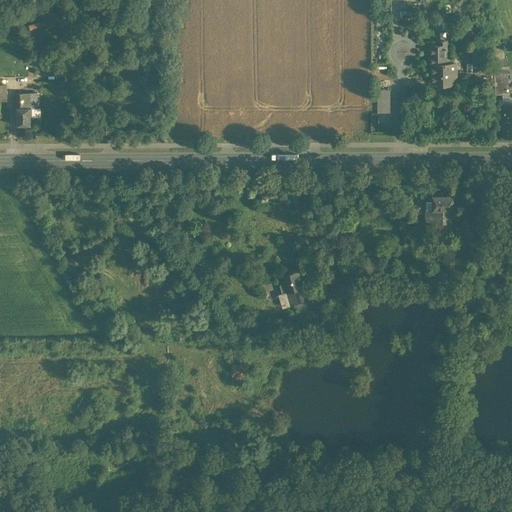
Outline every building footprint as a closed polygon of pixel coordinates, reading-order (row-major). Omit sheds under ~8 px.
[(447,63),(447,41),(440,41),(440,45),(430,45),(430,64),(432,64),(432,74),(430,76),(430,80),(432,82),(442,82),(444,84),(451,84),(453,82),(455,82),(455,78),(457,76),(457,69),(455,67),(455,63),(447,63)] [(485,42),(473,42),(473,63),(467,64),(467,72),(485,72),(485,42)] [(507,57),(494,58),(494,66),(496,94),(503,94),(509,94),(508,72),(507,57)] [(66,80),(56,82),(57,88),(68,86),(66,80)] [(390,89),(378,89),(378,106),(390,106),(390,89)] [(32,92),(16,92),(16,124),(32,124),(32,121),(32,108),(32,92)] [(511,96),(511,97),(510,94),(509,94),(503,94),(503,104),(504,104),(504,138),(511,137),(511,96)] [(41,108),(32,108),(32,121),(41,121),(41,108)] [(453,194),(433,193),(433,201),(427,201),(427,224),(437,224),(437,233),(452,233),(452,229),(452,225),(452,211),(453,211),(453,194)] [(475,214),(462,214),(462,229),(475,229),(475,214)] [(421,255),(421,254),(416,255),(416,263),(427,263),(427,255),(421,255)] [(298,269),(283,274),(286,282),(281,284),(284,292),(294,290),(297,302),(307,299),(303,287),(298,269)] [(323,297),(308,302),(313,318),(328,314),(323,297)] [(307,299),(297,302),(303,321),(313,318),(308,302),(307,302),(307,299)] [(282,305),(275,309),(279,316),(286,313),(282,305)] [(285,335),(278,335),(271,334),(271,347),(285,348),(285,340),(285,335)] [(248,373),(248,363),(233,363),(234,373),(248,373)]
